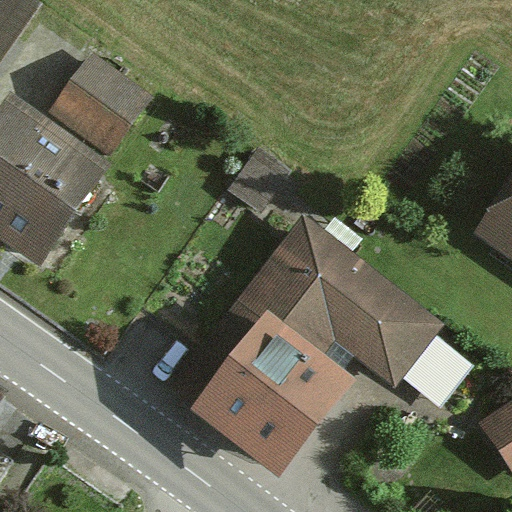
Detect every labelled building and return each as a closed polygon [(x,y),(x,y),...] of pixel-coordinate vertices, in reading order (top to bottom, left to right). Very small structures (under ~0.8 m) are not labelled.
[(0,0),(0,55),(31,11),(14,0),(0,0)] [(86,138),(104,114),(124,129),(142,104),(87,64),(51,112),(86,138)] [(89,180),(6,121),(0,128),(0,233),(34,258),(89,180)] [(284,180),(259,160),(235,191),(260,210),(284,180)] [(511,195),(484,235),(511,254),(511,195)] [(297,371),(328,331),(341,341),(377,295),(301,235),(181,389),(272,460),(324,393),(297,371)] [(511,408),(486,426),(511,463),(511,408)]
